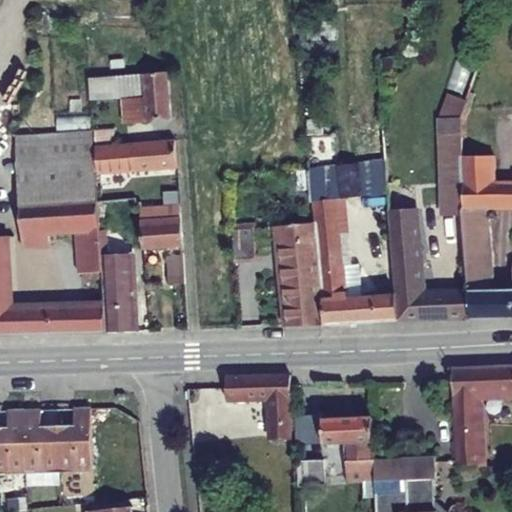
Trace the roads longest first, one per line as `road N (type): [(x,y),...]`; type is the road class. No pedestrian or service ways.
road 1 (tertiary): [(511,344),(152,356)]
road 2 (residential): [(152,356),(169,511)]
road 3 (tertiary): [(152,356),(0,361)]
